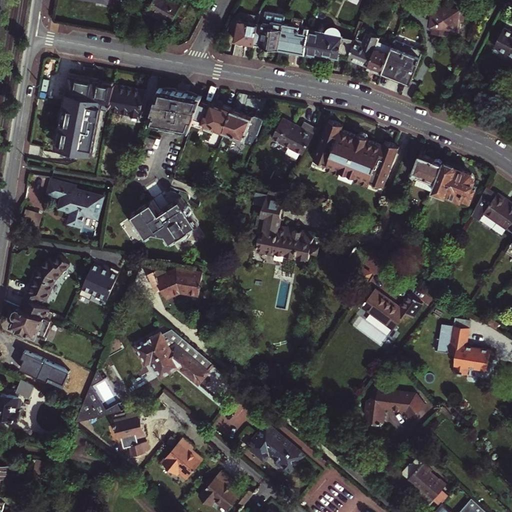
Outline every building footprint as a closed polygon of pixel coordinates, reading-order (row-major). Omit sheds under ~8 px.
[(160,14),(173,21),(180,9),(188,14),(192,7),(183,2),(183,1),(180,0),(154,0),(148,12),(158,17),(160,14)] [(441,2),(428,0),(426,13),(434,14),(434,17),(433,24),(435,24),(434,30),(436,31),(438,32),(439,33),(443,33),(444,32),(446,32),(448,32),(448,29),(449,25),(457,26),(458,18),(462,19),(464,19),(465,9),(459,9),(459,8),(455,7),(456,4),(441,2)] [(279,48),(284,22),(286,13),(266,10),(264,24),(258,23),(255,43),(270,46),(271,49),(274,50),(277,48),(279,48)] [(160,14),(158,17),(172,24),(173,21),(160,14)] [(255,43),(258,23),(259,19),(250,18),(249,21),(239,19),(236,40),(255,43)] [(462,19),(458,18),(457,26),(449,25),(448,29),(460,31),(462,19)] [(284,22),(279,48),(305,53),(309,33),(299,31),(300,24),(284,22)] [(310,26),(300,24),(299,31),(309,33),(310,29),(310,26)] [(511,30),(505,27),(495,45),(511,53),(511,30)] [(309,33),(305,53),(323,56),(324,54),(339,57),(339,56),(340,50),(351,52),(355,41),(342,39),(343,36),(310,29),(309,33)] [(351,52),(349,58),(369,65),(378,41),(379,39),(380,36),(368,31),(364,43),(355,40),(355,41),(351,52)] [(395,39),(393,44),(383,70),(412,81),(424,50),(395,39)] [(383,70),(393,44),(384,41),(383,42),(378,41),(369,65),(383,70)] [(339,56),(349,58),(351,52),(340,50),(339,56)] [(111,111),(142,117),(147,91),(72,76),(57,146),(94,154),(104,106),(112,108),(111,111)] [(158,99),(150,124),(190,132),(192,127),(194,122),(195,119),(201,102),(203,97),(160,89),(158,99)] [(224,135),(226,130),(230,118),(233,111),(233,109),(223,106),(222,107),(213,104),(212,106),(201,102),(195,119),(194,122),(192,127),(201,130),(202,128),(213,132),(213,131),(224,135)] [(252,118),(233,111),(230,118),(226,130),(247,138),(250,132),(259,136),(265,118),(256,115),(253,117),(252,118)] [(283,119),(272,139),(303,156),(318,129),(305,122),(302,128),(283,119)] [(333,120),(330,119),(314,158),(316,159),(327,164),(328,164),(327,168),(341,174),(343,170),(356,175),(355,180),(369,185),(371,181),(373,182),(383,186),(385,187),(400,147),(397,146),(389,143),(386,142),(384,146),(369,140),(369,138),(369,137),(360,134),(359,136),(343,129),(345,125),(342,124),(333,120)] [(433,190),(444,163),(421,153),(412,176),(419,178),(416,185),(432,192),(433,190)] [(444,163),(433,190),(469,205),(475,191),(471,189),(475,179),(472,173),(456,167),(455,164),(447,161),(444,163)] [(356,175),(343,170),(341,174),(355,180),(356,175)] [(87,215),(98,218),(104,196),(77,189),(78,186),(52,180),(48,194),(62,198),(60,208),(67,210),(66,212),(72,213),(70,223),(83,227),(87,215)] [(138,250),(157,254),(164,249),(173,261),(183,254),(217,231),(200,206),(191,213),(182,199),(180,200),(177,194),(170,199),(166,193),(153,201),(144,187),(111,209),(122,226),(138,250)] [(511,203),(498,194),(497,196),(486,189),(471,215),(480,221),(484,214),(511,232),(511,203)] [(280,227),(285,195),(269,192),(268,195),(256,194),(254,205),(263,206),(260,215),(267,216),(264,234),(260,233),(257,251),(275,254),(275,252),(286,254),(285,257),(295,259),(296,255),(309,258),(310,250),(320,252),(321,246),(320,246),(321,237),(314,236),(315,233),(295,230),(295,228),(288,227),(287,229),(280,227)] [(43,214),(28,209),(26,217),(34,219),(32,226),(39,228),(43,214)] [(360,267),(360,268),(362,265),(366,255),(354,248),(347,259),(360,267)] [(48,300),(57,279),(72,263),(62,253),(55,260),(51,256),(42,267),(39,272),(28,299),(27,298),(23,307),(46,318),(50,309),(50,308),(35,301),(38,295),(48,300)] [(111,270),(95,263),(81,295),(92,299),(94,293),(109,300),(122,271),(113,267),(111,270)] [(204,274),(179,270),(169,274),(166,267),(150,274),(156,288),(162,286),(164,290),(168,299),(182,293),(200,296),(202,288),(205,286),(203,283),(204,274)] [(360,268),(360,267),(355,277),(364,282),(369,273),(360,268)] [(375,288),(362,306),(394,329),(406,312),(412,316),(422,302),(409,293),(400,305),(375,288)] [(23,307),(21,307),(13,325),(44,339),(52,321),(46,318),(23,307)] [(52,321),(56,312),(50,309),(46,318),(52,321)] [(212,334),(196,321),(193,325),(208,338),(212,334)] [(468,367),(479,368),(479,370),(490,371),(490,364),(489,364),(491,348),(467,345),(469,327),(441,324),(437,351),(456,354),(454,373),(467,374),(468,367)] [(211,362),(174,330),(166,335),(165,333),(141,347),(151,364),(157,360),(166,376),(183,367),(203,384),(211,374),(210,373),(216,366),(211,362)] [(36,387),(21,379),(18,386),(33,393),(36,387)] [(425,406),(415,393),(395,391),(395,388),(387,388),(384,390),(379,390),(378,398),(373,397),(368,402),(367,416),(372,422),(385,423),(386,409),(396,409),(400,410),(407,410),(412,416),(425,406)] [(17,409),(19,396),(0,393),(0,418),(3,418),(5,416),(16,418),(16,417),(20,417),(21,410),(17,409)] [(415,393),(425,406),(427,405),(417,393),(415,393)] [(116,420),(121,440),(137,436),(138,438),(147,435),(141,411),(128,415),(128,417),(116,420)] [(290,470),(305,452),(267,421),(246,446),(263,460),(269,453),(290,470)] [(184,436),(162,461),(177,473),(179,471),(188,478),(205,458),(193,448),(196,446),(184,436)] [(54,460),(39,457),(37,472),(49,474),(52,475),(54,460)] [(419,458),(414,464),(419,468),(424,462),(419,458)] [(433,470),(424,462),(419,468),(414,464),(412,465),(406,472),(406,474),(411,478),(423,489),(421,492),(432,502),(448,484),(441,478),(440,480),(432,472),(433,470)] [(0,490),(1,484),(6,485),(9,466),(0,464),(0,490)] [(223,470),(201,496),(212,505),(217,500),(229,510),(238,499),(245,504),(256,492),(248,486),(244,491),(237,485),(235,488),(230,484),(234,479),(223,470)]
